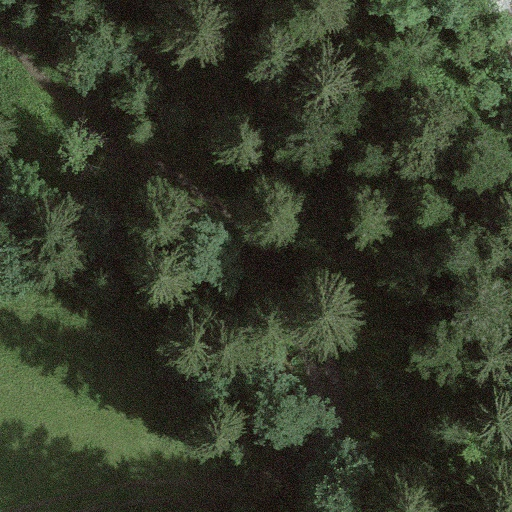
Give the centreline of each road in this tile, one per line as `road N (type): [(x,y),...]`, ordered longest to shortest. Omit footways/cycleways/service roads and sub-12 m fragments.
road 1 (track): [(10,511),(107,468),(196,401),(252,345),(256,297),(240,242),(139,162),(101,111),(0,37)]
road 2 (track): [(196,401),(284,441),(333,511)]
